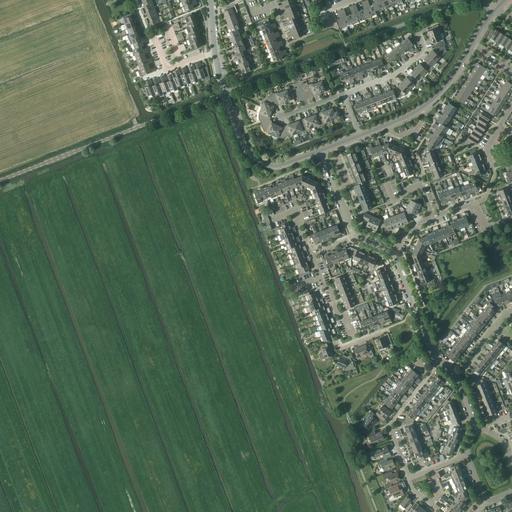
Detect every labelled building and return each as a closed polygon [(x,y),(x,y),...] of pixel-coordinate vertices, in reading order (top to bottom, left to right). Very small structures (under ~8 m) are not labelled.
[(280,8),(294,3),(292,0),(287,0),(283,2),(284,4),(279,6),(280,8)] [(370,5),(367,0),(365,1),(371,16),(377,14),(376,12),(373,5),(371,6),(370,5)] [(376,12),(381,10),(377,0),(374,0),(374,1),(374,2),(372,3),(373,5),(376,12)] [(387,8),(383,0),(377,0),(381,10),(387,8)] [(365,19),(371,16),(365,1),(362,2),(364,8),(363,9),(361,9),(365,19)] [(153,2),(144,5),(146,10),(156,7),(156,6),(155,6),(153,2)] [(197,2),(184,7),(186,12),(195,8),(194,5),(198,4),(197,2)] [(365,19),(361,9),(359,10),(358,10),(356,5),(353,6),(359,21),(365,19)] [(353,23),(359,21),(353,6),(350,7),(352,12),(351,13),(349,14),(353,23)] [(156,7),(146,10),(148,16),(157,12),(155,8),(156,7)] [(283,17),(297,12),(295,7),(286,11),(287,13),(283,15),(283,17)] [(224,18),(235,13),(233,8),(224,12),(225,15),(223,16),(224,18)] [(353,23),(349,14),(347,15),(346,14),(344,9),(341,10),(347,26),(353,23)] [(341,28),(347,26),(341,10),(338,12),(340,16),(339,18),(337,19),(341,28)] [(157,12),(148,16),(150,20),(160,16),(158,16),(157,12)] [(287,21),(299,16),(297,12),(283,17),(284,19),(289,18),(289,20),(287,20),(287,21)] [(235,13),(224,18),(224,19),(226,18),(228,22),(236,18),(235,13)] [(194,14),(185,18),(187,23),(198,18),(197,17),(195,18),(194,14)] [(132,15),(123,19),(125,24),(138,19),(138,17),(133,18),(132,15)] [(160,16),(150,20),(152,26),(161,22),(159,18),(160,17),(160,16)] [(285,27),(298,22),(296,17),(299,16),(287,21),(288,23),(284,25),(285,27)] [(198,18),(187,23),(189,28),(196,25),(198,24),(197,21),(199,20),(198,18)] [(229,25),(227,26),(227,28),(238,23),(236,18),(228,22),(229,25)] [(126,24),(123,25),(125,30),(127,29),(136,25),(135,23),(139,21),(138,19),(125,24),(126,24)] [(263,30),(276,25),(275,23),(271,24),(270,22),(268,23),(267,20),(256,24),(258,27),(261,26),(263,30)] [(291,30),(300,26),(298,22),(285,27),(285,29),(290,28),(291,30)] [(238,23),(227,28),(228,29),(230,29),(232,32),(238,29),(240,28),(242,28),(241,25),(239,26),(238,23)] [(433,29),(428,31),(430,37),(440,34),(438,28),(439,28),(438,24),(432,26),(433,29)] [(136,25),(127,29),(129,34),(142,29),(142,27),(137,28),(136,25)] [(189,28),(187,29),(189,34),(200,29),(199,28),(197,29),(196,25),(189,28)] [(264,35),(273,31),(272,29),(277,27),(276,25),(263,30),(264,35)] [(288,36),(302,31),(300,26),(291,30),(291,32),(287,34),(288,36)] [(129,34),(127,35),(129,40),(131,39),(140,36),(139,33),(143,31),(142,29),(129,34)] [(190,37),(189,37),(190,39),(191,39),(198,36),(200,35),(198,32),(201,31),(200,29),(189,34),(190,37)] [(231,36),(229,37),(229,39),(240,34),(238,29),(232,32),(229,33),(231,36)] [(489,40),(491,38),(495,41),(500,33),(496,30),(495,31),(492,29),(486,39),(489,40)] [(302,31),(288,36),(289,38),(293,37),(294,39),(303,35),(302,31)] [(440,34),(430,37),(432,43),(438,41),(439,44),(445,42),(444,39),(445,38),(443,33),(440,34)] [(500,44),(505,35),(500,33),(495,41),(500,44)] [(240,34),(229,39),(230,40),(232,39),(233,43),(242,39),(240,34)] [(268,44),(277,40),(276,38),(280,36),(279,34),(266,39),(268,44)] [(504,46),(509,38),(505,35),(500,44),(504,46)] [(131,39),(129,40),(131,45),(133,44),(146,39),(145,37),(141,38),(140,36),(131,39)] [(190,39),(189,40),(191,45),(202,40),(201,39),(199,39),(198,36),(191,39),(190,39)] [(408,37),(404,41),(409,48),(410,49),(412,51),(413,50),(412,48),(411,47),(414,44),(413,43),(414,43),(411,36),(409,38),(408,37)] [(146,39),(133,44),(135,49),(142,46),(144,46),(143,43),(147,41),(146,39)] [(235,46),(233,47),(233,49),(244,45),(242,39),(233,43),(235,46)] [(202,40),(191,45),(193,50),(202,46),(200,43),(202,42),(202,40)] [(404,41),(400,44),(406,51),(409,48),(404,41)] [(433,50),(429,54),(436,61),(436,62),(447,51),(445,46),(446,45),(445,42),(439,44),(435,45),(436,49),(440,47),(441,50),(437,54),(433,50)] [(271,53),(280,49),(279,47),(284,45),(283,43),(269,48),(271,53)] [(400,44),(396,47),(402,54),(401,54),(402,55),(404,58),(405,57),(405,56),(404,54),(403,53),(406,51),(400,44)] [(244,45),(233,49),(234,50),(236,50),(237,53),(246,49),(244,45)] [(135,49),(133,50),(135,55),(148,50),(147,48),(143,49),(142,46),(135,49)] [(396,47),(392,50),(398,57),(401,54),(402,54),(396,47)] [(236,57),(235,58),(235,59),(246,55),(249,54),(247,49),(246,49),(237,53),(235,54),(236,57)] [(273,57),(286,52),(285,50),(281,51),(280,49),(271,53),(273,57)] [(148,50),(135,55),(137,60),(146,57),(145,54),(149,52),(148,50)] [(388,53),(388,54),(394,60),(398,57),(392,50),(388,53)] [(286,52),(273,57),(275,62),(284,58),(283,56),(287,54),(286,52)] [(246,55),(235,59),(236,61),(238,60),(239,64),(248,60),(251,59),(249,54),(246,55)] [(388,54),(384,57),(388,62),(386,63),(389,69),(392,67),(389,64),(394,60),(388,54)] [(429,54),(424,59),(428,63),(426,65),(431,70),(433,67),(432,67),(435,63),(436,62),(436,61),(429,54)] [(146,57),(137,60),(139,65),(152,60),(151,58),(147,59),(146,57)] [(381,58),(376,60),(379,68),(384,66),(386,70),(389,69),(386,63),(384,64),(381,58)] [(371,59),(366,61),(367,63),(370,72),(375,70),(372,62),(371,59)] [(152,60),(139,65),(141,70),(150,67),(149,64),(153,62),(152,60)] [(240,67),(238,68),(239,70),(250,65),(248,60),(239,64),(240,67)] [(195,70),(198,79),(198,78),(202,77),(203,78),(206,77),(207,80),(210,79),(209,76),(208,70),(207,67),(203,69),(200,62),(196,63),(198,68),(195,70)] [(420,63),(416,68),(424,76),(428,71),(429,72),(431,70),(426,65),(424,67),(420,63)] [(478,63),(475,69),(483,74),(483,73),(485,70),(489,72),(490,70),(487,68),(486,68),(478,63)] [(250,65),(239,70),(240,71),(242,71),(243,74),(252,71),(252,70),(254,69),(253,64),(250,65)] [(189,74),(188,74),(193,85),(192,83),(196,81),(196,83),(200,81),(198,78),(198,79),(195,70),(193,66),(189,68),(191,73),(189,74)] [(347,67),(346,68),(348,71),(352,83),(354,83),(354,82),(353,78),(356,77),(352,69),(353,69),(351,66),(350,66),(347,67)] [(141,70),(138,71),(140,76),(143,75),(156,70),(155,68),(151,69),(150,67),(141,70)] [(181,75),(184,84),(187,83),(189,87),(193,85),(188,74),(189,74),(186,67),(182,69),(184,74),(181,75)] [(353,69),(352,69),(356,77),(358,76),(360,80),(362,79),(357,67),(353,69)] [(411,73),(409,75),(413,79),(418,83),(420,81),(419,80),(424,76),(416,68),(411,73)] [(475,69),(472,74),(480,79),(480,78),(482,75),(485,77),(489,79),(490,77),(487,75),(483,73),(483,74),(475,69)] [(174,78),(177,87),(177,86),(181,85),(182,87),(185,85),(184,84),(181,75),(179,70),(175,72),(177,77),(174,78)] [(342,71),(339,72),(342,81),(345,79),(346,81),(349,80),(350,83),(351,84),(352,83),(348,71),(343,72),(342,71)] [(167,82),(170,91),(175,89),(175,91),(178,90),(177,86),(177,87),(174,78),(172,74),(168,76),(170,81),(167,82)] [(472,74),(469,79),(477,84),(477,83),(479,80),(482,82),(483,80),(480,78),(480,79),(472,74)] [(160,83),(159,83),(163,92),(167,90),(167,92),(170,91),(167,82),(165,75),(161,77),(162,82),(160,83)] [(407,77),(403,82),(411,89),(415,85),(417,87),(420,85),(418,83),(413,79),(411,81),(407,77)] [(153,86),(152,86),(156,95),(157,98),(164,95),(164,93),(163,92),(159,83),(160,83),(158,78),(154,80),(156,85),(153,86)] [(317,83),(321,93),(324,92),(329,90),(325,78),(321,80),(322,81),(317,83)] [(148,86),(145,87),(148,96),(152,95),(153,96),(156,95),(152,86),(153,86),(150,79),(146,81),(148,86)] [(469,79),(465,84),(473,89),(474,88),(476,85),(479,87),(480,85),(477,83),(477,84),(469,79)] [(501,83),(500,85),(503,87),(503,86),(504,86),(511,91),(511,90),(511,84),(507,81),(504,85),(501,83)] [(400,90),(397,91),(399,98),(405,96),(411,89),(403,82),(398,86),(402,90),(402,91),(401,91),(400,90)] [(312,96),(317,94),(317,95),(321,93),(317,83),(312,85),(311,84),(308,85),(312,96)] [(465,84),(462,89),(470,94),(470,93),(472,90),(476,92),(477,90),(474,88),(473,89),(465,84)] [(498,88),(497,90),(500,92),(500,91),(508,96),(511,91),(504,86),(503,86),(503,87),(501,90),(498,88)] [(282,92),(286,102),(289,101),(294,99),(290,87),(286,89),(287,90),(282,92)] [(462,89),(459,94),(467,99),(467,98),(469,95),(473,97),(474,95),(470,93),(470,94),(462,89)] [(380,90),(377,91),(382,104),(387,102),(384,93),(382,94),(380,90)] [(384,93),(387,102),(392,101),(388,90),(386,91),(386,92),(384,93)] [(390,90),(388,90),(392,101),(399,98),(397,91),(394,93),(393,90),(390,91),(390,90)] [(376,96),(374,97),(377,106),(382,104),(377,91),(374,92),(376,96)] [(495,93),(494,95),(497,97),(497,96),(505,101),(508,96),(500,91),(500,92),(498,95),(495,93)] [(273,94),(277,105),(282,103),(282,104),(286,102),(282,92),(277,94),(276,93),(273,94)] [(265,102),(262,107),(272,112),(273,109),(273,108),(274,106),(277,105),(273,94),(269,96),(269,98),(268,98),(268,99),(267,100),(266,100),(266,101),(265,102)] [(370,94),(368,95),(369,98),(370,102),(373,110),(378,108),(377,106),(374,97),(372,98),(370,94)] [(459,94),(456,99),(464,104),(466,100),(471,103),(472,101),(467,98),(467,99),(459,94)] [(365,101),(364,101),(368,110),(369,112),(373,110),(370,102),(369,98),(368,95),(365,96),(366,100),(365,101)] [(492,98),(491,100),(494,102),(494,101),(502,106),(505,101),(497,96),(497,97),(495,100),(492,98)] [(355,104),(358,113),(359,115),(364,113),(359,101),(358,102),(358,103),(355,104)] [(359,101),(364,113),(364,114),(369,112),(368,110),(364,101),(362,102),(361,101),(359,101)] [(489,103),(487,105),(490,107),(491,106),(499,111),(502,106),(494,101),(494,102),(492,105),(489,103)] [(444,103),(443,105),(454,113),(457,108),(449,103),(447,106),(444,103)] [(443,105),(441,107),(445,110),(443,112),(451,117),(454,113),(443,105)] [(482,106),(481,108),(484,110),(487,112),(495,117),(499,111),(491,106),(490,107),(488,110),(482,106)] [(260,119),(260,120),(261,123),(271,120),(269,117),(270,115),(271,115),(272,112),(262,107),(260,113),(260,114),(260,115),(260,116),(260,117),(260,118),(260,119)] [(327,110),(331,120),(336,119),(337,120),(340,119),(336,107),(331,109),(327,110)] [(319,114),(323,126),(326,124),(326,122),(331,120),(327,110),(324,112),(319,114)] [(438,113),(437,114),(448,122),(451,117),(443,112),(442,115),(438,113)] [(480,116),(488,121),(491,117),(483,112),(480,116)] [(320,126),(323,126),(319,114),(314,116),(314,115),(311,117),(314,127),(319,125),(320,126)] [(437,114),(436,116),(439,119),(437,121),(440,123),(446,126),(448,122),(437,114)] [(485,126),(488,121),(480,116),(477,121),(479,122),(485,126)] [(302,120),(307,132),(310,130),(309,129),(314,127),(311,117),(307,118),(302,120)] [(267,131),(267,132),(267,133),(273,135),(277,125),(274,124),(272,123),(271,120),(261,123),(263,127),(263,128),(264,129),(265,130),(266,131),(267,131)] [(303,133),(307,132),(302,120),(297,122),(294,123),(297,133),(302,131),(303,133)] [(479,122),(476,126),(484,131),(487,127),(485,126),(479,122)] [(289,136),(290,138),(293,136),(292,135),(297,133),(294,123),(290,124),(290,125),(285,127),(289,136)] [(435,123),(434,125),(445,132),(447,134),(450,129),(446,126),(440,123),(438,125),(435,123)] [(277,125),(273,135),(278,137),(279,137),(280,137),(281,137),(282,138),(283,138),(283,137),(284,137),(285,137),(286,137),(289,136),(285,127),(282,128),(280,127),(277,125)] [(434,125),(432,127),(436,129),(434,132),(442,137),(445,132),(434,125)] [(476,126),(473,131),(481,136),(484,131),(476,126)] [(478,141),(481,136),(473,131),(470,135),(478,141)] [(429,132),(428,134),(439,142),(442,143),(444,138),(442,137),(434,132),(433,135),(429,132)] [(430,142),(426,148),(435,148),(436,149),(439,149),(442,143),(439,142),(428,134),(427,136),(430,139),(428,141),(430,142)] [(470,135),(467,140),(475,145),(478,141),(470,135)] [(370,149),(367,150),(370,155),(372,154),(374,158),(379,156),(384,154),(381,146),(379,141),(377,142),(378,146),(375,147),(372,148),(371,144),(369,145),(370,149)] [(394,154),(397,147),(389,143),(389,152),(394,154)] [(399,156),(405,150),(397,147),(394,154),(399,156)] [(426,157),(422,158),(423,161),(436,156),(439,154),(436,149),(435,148),(426,148),(425,150),(427,153),(425,154),(426,157)] [(408,158),(405,150),(399,156),(401,161),(408,158)] [(345,158),(346,160),(356,156),(354,151),(345,155),(347,158),(345,158)] [(480,151),(469,155),(471,160),(480,157),(479,154),(480,153),(480,151)] [(436,156),(423,161),(424,163),(428,161),(429,164),(438,161),(441,159),(439,154),(436,156)] [(348,162),(349,165),(358,161),(356,156),(346,160),(347,163),(348,162)] [(400,161),(397,162),(399,167),(402,166),(411,162),(410,160),(414,158),(413,156),(408,158),(401,161),(400,161)] [(480,157),(471,160),(473,165),(484,161),(483,160),(482,160),(480,157)] [(430,167),(426,168),(427,171),(440,166),(443,164),(441,159),(438,161),(429,164),(430,167)] [(349,168),(350,170),(360,166),(358,161),(349,165),(350,168),(349,168)] [(484,161),(473,165),(475,170),(484,167),(483,164),(484,163),(484,161)] [(402,166),(399,167),(401,173),(405,171),(417,166),(416,164),(413,166),(411,163),(411,162),(402,166)] [(440,166),(427,171),(428,173),(432,171),(433,174),(442,171),(442,170),(444,169),(443,164),(440,166)] [(352,172),(353,175),(362,171),(360,166),(350,170),(351,173),(352,172)] [(417,166),(405,171),(406,176),(415,173),(414,170),(418,168),(417,166)] [(472,171),(469,173),(470,175),(476,173),(477,176),(483,173),(484,176),(488,174),(487,172),(488,172),(487,170),(486,170),(484,167),(475,170),(472,171)] [(354,180),(364,176),(362,171),(353,175),(354,178),(353,178),(354,180)] [(434,177),(430,179),(431,181),(444,176),(442,171),(433,174),(434,177)] [(289,180),(292,188),(297,186),(294,179),(295,179),(293,176),(291,177),(292,178),(289,180)] [(294,179),(297,186),(302,185),(302,176),(295,179),(294,179)] [(302,176),(302,185),(307,187),(310,179),(302,176)] [(363,183),(366,182),(364,176),(354,180),(355,183),(356,182),(357,185),(363,183)] [(318,183),(310,179),(307,187),(312,189),(318,183)] [(282,192),(287,190),(283,180),(281,181),(282,182),(279,183),(282,192)] [(283,180),(287,190),(290,189),(291,192),(293,191),(292,188),(289,180),(286,181),(285,180),(283,180)] [(470,184),(473,193),(476,192),(477,193),(479,192),(475,182),(470,184)] [(274,187),(278,195),(283,193),(282,192),(279,183),(277,184),(277,185),(274,187)] [(321,191),(318,183),(312,189),(314,194),(321,191)] [(352,191),(352,193),(365,188),(363,183),(357,185),(354,186),(355,189),(352,191)] [(470,184),(465,186),(468,196),(470,195),(470,194),(473,193),(470,184)] [(465,186),(460,188),(463,197),(466,196),(467,197),(468,196),(465,186)] [(269,188),(272,197),(278,195),(274,187),(271,188),(270,187),(268,187),(269,188)] [(459,187),(454,189),(457,198),(461,196),(461,198),(463,197),(460,188),(459,187)] [(264,190),(267,199),(272,197),(269,188),(267,189),(267,188),(264,189),(264,190)] [(365,188),(352,193),(353,195),(357,193),(358,196),(367,193),(365,188)] [(499,193),(500,196),(509,193),(507,188),(497,191),(498,193),(499,193)] [(454,189),(449,191),(453,201),(455,200),(454,199),(457,198),(454,189)] [(263,201),(267,199),(264,190),(255,193),(259,203),(263,201)] [(321,191),(314,194),(316,199),(325,195),(324,192),(325,192),(324,190),(321,191)] [(451,201),(453,201),(449,191),(444,193),(447,201),(451,200),(451,201)] [(509,193),(500,196),(501,199),(500,200),(501,202),(511,198),(510,195),(511,194),(511,191),(509,193)] [(355,201),(356,203),(369,198),(367,193),(358,196),(359,199),(355,201)] [(444,203),(447,201),(444,193),(439,195),(443,205),(445,204),(444,203)] [(411,200),(417,203),(420,197),(414,194),(411,200)] [(318,204),(328,200),(327,198),(326,199),(325,195),(316,199),(318,204)] [(369,198),(356,203),(357,205),(361,203),(362,206),(371,203),(369,198)] [(511,200),(511,198),(501,202),(501,204),(503,203),(504,206),(511,203),(511,200)] [(319,206),(317,207),(317,210),(320,209),(329,206),(328,202),(329,202),(328,200),(318,204),(319,206)] [(422,204),(417,203),(411,200),(409,205),(419,210),(422,204)] [(371,203),(362,206),(363,209),(359,211),(360,213),(373,208),(371,203)] [(417,215),(419,210),(409,205),(406,211),(411,217),(413,213),(417,215)] [(329,206),(320,209),(322,214),(332,210),(331,208),(330,209),(329,206)] [(411,217),(406,211),(400,214),(404,224),(409,223),(407,218),(411,217)] [(461,218),(464,227),(469,225),(464,212),(462,213),(464,217),(461,218)] [(368,222),(371,215),(365,213),(363,219),(368,222)] [(398,227),(404,224),(400,214),(394,216),(398,227)] [(372,228),(376,218),(371,215),(368,222),(366,226),(372,228)] [(464,227),(461,218),(458,219),(456,215),(454,216),(459,229),(464,227)] [(393,229),(398,227),(394,216),(389,218),(393,229)] [(451,222),(452,225),(454,231),(455,231),(459,229),(454,216),(452,217),(454,221),(451,222)] [(383,228),(383,220),(376,218),(372,228),(377,230),(379,226),(383,228)] [(388,231),(393,229),(389,218),(383,220),(383,228),(386,226),(388,231)] [(281,229),(278,230),(280,235),(283,234),(295,229),(295,227),(291,228),(290,226),(291,225),(289,222),(288,223),(287,223),(282,225),(283,228),(281,229)] [(445,223),(450,236),(456,234),(455,231),(454,231),(452,225),(449,226),(447,222),(445,223)] [(445,238),(450,236),(445,223),(443,224),(445,228),(442,229),(445,238)] [(337,225),(332,227),(336,237),(338,236),(338,235),(341,234),(337,225)] [(445,238),(442,229),(439,230),(437,226),(435,227),(440,240),(445,238)] [(332,227),(327,229),(331,238),(334,236),(334,238),(336,237),(332,227)] [(435,242),(440,240),(435,227),(433,228),(435,232),(432,233),(435,242)] [(283,234),(280,235),(282,240),(285,239),(293,236),(292,233),(296,231),(295,229),(283,234)] [(322,231),(326,241),(328,240),(328,239),(331,238),(327,229),(322,231)] [(435,242),(432,233),(429,234),(427,230),(425,231),(427,236),(430,244),(435,242)] [(324,242),(326,241),(322,231),(317,233),(321,242),(324,240),(324,242)] [(317,243),(321,242),(317,233),(312,235),(316,245),(318,244),(317,243)] [(293,236),(285,239),(287,244),(299,239),(299,237),(295,239),(293,236)] [(425,246),(430,244),(427,236),(419,239),(425,246)] [(287,246),(286,247),(287,250),(289,249),(291,248),(297,246),(296,243),(300,241),(299,239),(287,244),(287,246)] [(423,250),(425,246),(419,239),(416,247),(423,250)] [(297,246),(291,248),(293,253),(306,248),(305,246),(301,247),(300,244),(297,246)] [(344,250),(341,251),(345,260),(350,258),(349,257),(352,256),(352,248),(351,247),(346,249),(346,248),(344,248),(344,250)] [(412,255),(421,255),(423,250),(416,247),(412,255)] [(293,253),(290,254),(292,259),(304,255),(303,252),(307,250),(306,248),(293,253)] [(352,248),(352,256),(354,257),(354,259),(359,261),(363,252),(359,251),(360,250),(358,249),(357,250),(352,248)] [(338,251),(336,252),(340,262),(345,260),(341,251),(338,252),(338,251)] [(334,253),(331,255),(335,264),(340,262),(336,252),(334,252),(334,253)] [(359,261),(358,263),(362,265),(363,266),(364,263),(368,253),(366,252),(366,254),(363,252),(359,261)] [(368,253),(364,263),(364,264),(367,266),(369,265),(372,257),(369,255),(370,254),(368,253)] [(304,255),(292,259),(294,264),(296,264),(310,258),(309,256),(305,258),(304,255)] [(327,258),(324,259),(328,269),(330,268),(329,266),(335,264),(331,255),(328,256),(327,255),(326,255),(327,258)] [(423,261),(421,255),(412,255),(415,263),(416,263),(423,261)] [(372,257),(369,265),(372,267),(374,268),(376,269),(383,261),(377,259),(378,258),(376,257),(376,258),(372,257)] [(310,258),(296,264),(296,265),(298,264),(299,268),(300,268),(308,265),(307,262),(311,260),(310,258)] [(415,266),(416,269),(427,264),(426,262),(424,263),(423,261),(416,263),(415,263),(413,264),(413,266),(415,266)] [(299,268),(297,269),(299,274),(300,274),(301,276),(304,275),(310,273),(309,270),(311,270),(309,264),(308,265),(300,268),(299,268)] [(416,273),(417,274),(427,271),(426,268),(428,267),(427,264),(416,269),(417,272),(416,273)] [(378,276),(388,272),(388,270),(386,270),(385,267),(376,270),(378,276)] [(420,279),(429,276),(427,271),(417,274),(417,276),(419,276),(420,279)] [(388,272),(378,276),(380,281),(389,277),(388,274),(389,274),(388,272)] [(335,279),(337,284),(346,280),(344,275),(335,279)] [(429,276),(420,279),(421,282),(420,283),(421,285),(428,282),(429,286),(435,283),(434,279),(431,281),(429,276)] [(389,277),(380,281),(382,286),(392,282),(392,280),(390,280),(389,277)] [(346,280),(337,284),(339,289),(348,285),(346,280)] [(392,282),(382,286),(384,291),(393,287),(392,284),(393,284),(392,282)] [(348,285),(339,289),(341,294),(350,290),(348,285)] [(393,287),(384,291),(386,296),(396,292),(396,290),(394,290),(393,287)] [(307,293),(305,293),(306,296),(307,296),(309,300),(309,301),(317,297),(317,298),(318,297),(316,292),(314,293),(313,290),(307,293)] [(350,290),(341,294),(343,299),(352,295),(350,290)] [(396,292),(386,296),(388,301),(397,297),(396,294),(397,294),(396,292)] [(500,292),(492,295),(496,306),(499,305),(499,306),(504,304),(501,295),(500,292)] [(504,304),(509,302),(506,293),(501,295),(504,304)] [(343,299),(345,304),(354,300),(352,295),(343,299)] [(309,300),(308,301),(310,304),(310,306),(323,301),(322,299),(318,300),(317,298),(317,297),(309,301),(309,300)] [(397,297),(388,301),(390,306),(400,302),(399,300),(398,300),(397,297)] [(347,309),(356,306),(354,300),(345,304),(347,309)] [(310,306),(306,308),(308,313),(315,310),(321,307),(320,305),(321,304),(324,303),(323,301),(310,306)] [(488,305),(485,309),(492,315),(496,311),(493,309),(495,307),(490,303),(488,305)] [(321,307),(315,310),(317,315),(330,310),(329,308),(325,309),(324,306),(321,307)] [(485,309),(481,313),(489,319),(492,315),(485,309)] [(330,310),(317,315),(319,320),(328,316),(327,314),(331,312),(330,310)] [(388,311),(382,313),(386,322),(389,321),(390,322),(392,321),(388,311)] [(382,313),(377,315),(381,325),(383,325),(383,323),(386,322),(382,313)] [(478,317),(478,318),(485,324),(489,319),(481,313),(478,317)] [(370,318),(367,319),(371,329),(373,329),(373,327),(376,326),(372,317),(371,314),(368,315),(370,318)] [(475,317),(472,320),(474,322),(482,328),(485,324),(478,318),(478,317),(474,314),(473,316),(475,317)] [(377,315),(372,317),(376,326),(379,325),(380,326),(381,325),(377,315)] [(319,320),(316,321),(318,326),(321,324),(321,325),(334,320),(333,318),(329,319),(328,316),(319,320)] [(367,319),(362,321),(366,330),(369,329),(369,330),(371,329),(367,319)] [(334,320),(321,325),(323,330),(329,328),(332,327),(331,324),(335,322),(334,320)] [(472,320),(469,324),(471,326),(479,332),(482,328),(474,322),(472,320)] [(469,324),(465,328),(468,330),(475,336),(479,332),(471,326),(469,324)] [(323,330),(320,331),(322,336),(335,331),(334,329),(330,330),(329,328),(323,330)] [(468,330),(464,334),(472,340),(475,336),(468,330)] [(335,331),(322,336),(324,341),(333,338),(332,335),(336,333),(335,331)] [(464,334),(461,339),(468,345),(472,340),(464,334)] [(459,337),(456,341),(465,349),(468,345),(461,339),(459,337)] [(379,349),(388,346),(384,338),(376,341),(379,349)] [(499,340),(495,344),(503,350),(505,352),(508,348),(506,346),(499,340)] [(456,341),(452,345),(454,347),(462,353),(465,349),(456,341)] [(323,352),(320,353),(319,355),(321,358),(322,359),(325,358),(325,359),(334,355),(329,343),(321,346),(321,348),(323,347),(324,348),(321,349),(323,352)] [(495,344),(492,348),(499,354),(503,350),(495,344)] [(366,345),(356,349),(359,357),(369,353),(370,356),(373,355),(369,345),(367,346),(366,345)] [(450,347),(448,349),(451,351),(458,357),(462,353),(454,347),(452,349),(450,347)] [(492,348),(489,353),(496,359),(499,354),(492,348)] [(451,351),(447,355),(455,361),(458,357),(451,351)] [(489,353),(485,357),(493,363),(494,364),(497,360),(496,359),(489,353)] [(337,365),(344,369),(348,370),(355,368),(353,363),(350,356),(347,357),(344,355),(343,357),(341,356),(337,365)] [(485,357),(482,361),(489,367),(491,368),(494,364),(493,363),(485,357)] [(482,361),(478,365),(486,371),(489,367),(482,361)] [(478,365),(475,369),(482,375),(486,371),(478,365)] [(412,369),(408,373),(416,379),(419,375),(412,369)] [(406,371),(402,375),(405,377),(412,383),(414,381),(418,384),(420,382),(417,380),(416,379),(408,373),(406,371)] [(434,380),(442,386),(445,382),(447,379),(442,375),(440,377),(438,376),(434,380)] [(401,381),(409,387),(410,388),(413,391),(414,389),(410,386),(412,383),(405,377),(401,381)] [(398,379),(395,383),(398,385),(398,386),(405,391),(409,387),(401,381),(398,379)] [(438,390),(442,386),(434,380),(431,384),(438,390)] [(479,390),(487,387),(485,382),(484,382),(483,380),(476,382),(479,390)] [(438,390),(431,384),(428,389),(435,395),(438,390)] [(398,386),(395,390),(402,396),(405,391),(398,386)] [(477,392),(476,392),(476,393),(477,394),(477,395),(480,394),(481,395),(489,392),(487,387),(479,390),(479,391),(477,392)] [(428,389),(424,393),(432,399),(434,396),(435,398),(437,396),(435,395),(428,389)] [(395,390),(391,394),(399,400),(401,398),(405,401),(406,399),(403,397),(402,396),(395,390)] [(483,400),(491,397),(489,392),(481,395),(483,400)] [(421,397),(428,403),(432,399),(424,393),(421,397)] [(391,394),(388,398),(395,404),(399,400),(391,394)] [(386,397),(382,401),(384,402),(386,404),(389,406),(392,408),(394,406),(395,404),(388,398),(386,397)] [(417,401),(426,408),(430,404),(428,403),(421,397),(417,401)] [(485,405),(493,402),(491,397),(483,400),(485,405)] [(448,400),(444,404),(445,405),(447,410),(455,407),(453,401),(451,402),(448,400)] [(414,405),(423,413),(426,408),(417,401),(414,405)] [(485,405),(485,406),(483,407),(482,407),(482,408),(482,409),(483,410),(486,409),(487,410),(495,407),(493,402),(485,405)] [(376,414),(376,415),(384,421),(391,412),(383,405),(376,414)] [(411,410),(418,416),(420,413),(422,414),(423,413),(414,405),(411,410)] [(447,410),(445,411),(447,416),(449,415),(457,412),(455,407),(447,410)] [(495,407),(487,410),(490,418),(497,415),(496,412),(497,412),(495,407)] [(407,414),(409,416),(405,421),(413,422),(418,416),(411,410),(407,414)] [(369,429),(377,420),(374,418),(376,415),(376,414),(371,411),(369,414),(370,415),(363,425),(369,429)] [(449,415),(447,416),(449,421),(451,420),(459,417),(457,412),(449,415)] [(459,417),(451,420),(454,427),(461,428),(459,423),(461,422),(459,417)] [(407,427),(405,428),(405,429),(406,429),(407,433),(415,430),(413,425),(414,425),(413,422),(405,421),(407,427)] [(451,435),(459,438),(461,433),(459,432),(461,428),(454,427),(451,435)] [(415,430),(407,433),(409,437),(408,437),(409,438),(419,434),(418,432),(416,433),(415,430)] [(376,434),(375,431),(367,434),(369,437),(372,444),(385,439),(382,432),(376,434)] [(447,433),(447,435),(450,437),(448,440),(457,443),(459,438),(451,435),(447,433)] [(409,439),(411,443),(419,440),(418,437),(420,436),(419,434),(409,438),(409,439)] [(413,448),(423,444),(422,442),(420,443),(419,440),(411,443),(413,447),(412,447),(413,448)] [(444,441),(443,444),(446,445),(455,448),(457,443),(448,440),(447,442),(444,441)] [(413,449),(415,453),(423,450),(422,447),(424,446),(423,444),(413,448),(413,449)] [(443,449),(442,452),(449,455),(451,456),(452,453),(455,448),(446,445),(443,444),(442,446),(444,446),(443,449)] [(384,459),(387,458),(391,456),(390,453),(385,455),(385,454),(389,452),(387,447),(374,452),(373,453),(374,457),(376,457),(380,456),(381,457),(383,456),(384,459)] [(423,450),(415,453),(417,457),(416,457),(417,458),(421,457),(422,459),(429,457),(427,452),(424,453),(423,450)] [(387,458),(384,459),(378,462),(380,469),(383,467),(385,471),(396,467),(393,460),(388,461),(387,458)] [(452,470),(450,471),(450,473),(461,469),(460,468),(459,464),(451,467),(452,470)] [(450,473),(445,475),(446,478),(451,476),(452,478),(463,474),(461,470),(461,469),(450,473)] [(391,471),(383,475),(385,479),(389,478),(391,483),(384,485),(386,488),(392,486),(391,483),(401,479),(398,472),(393,474),(391,471)] [(463,474),(452,478),(453,481),(454,483),(465,479),(464,478),(463,474)] [(465,479),(454,483),(456,488),(459,487),(466,484),(465,480),(465,479)] [(456,493),(455,495),(459,495),(459,494),(458,493),(469,489),(468,488),(466,484),(459,487),(456,488),(457,491),(458,492),(456,493)] [(400,490),(398,485),(389,489),(391,493),(393,493),(395,497),(404,494),(402,489),(400,490)] [(459,495),(458,497),(466,504),(468,503),(465,501),(468,497),(459,495)] [(407,511),(412,505),(410,503),(412,500),(407,496),(401,504),(406,508),(405,509),(407,511)] [(456,499),(454,501),(456,503),(463,508),(465,505),(466,505),(466,504),(458,497),(456,499)] [(503,505),(505,511),(511,511),(511,503),(511,502),(503,505)] [(420,511),(423,508),(418,505),(416,503),(409,511),(420,511)] [(452,504),(451,506),(458,511),(460,511),(463,508),(456,503),(454,506),(452,504)]
